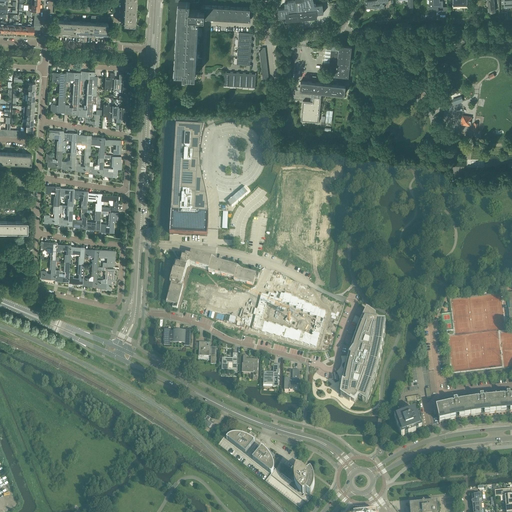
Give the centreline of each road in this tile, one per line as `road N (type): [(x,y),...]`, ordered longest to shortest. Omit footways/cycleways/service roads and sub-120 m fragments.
road 1 (residential): [(308,362),(334,368),(354,304),(247,258),(139,245)]
road 2 (unclassified): [(139,245),(151,49)]
road 3 (residential): [(308,362),(167,314),(137,312)]
road 4 (residential): [(111,307),(119,302),(122,245),(36,233)]
road 5 (tertiary): [(496,429),(431,440),(368,472)]
road 6 (residential): [(111,307),(33,288),(36,233)]
road 7 (tertiary): [(372,478),(423,452),(497,439)]
